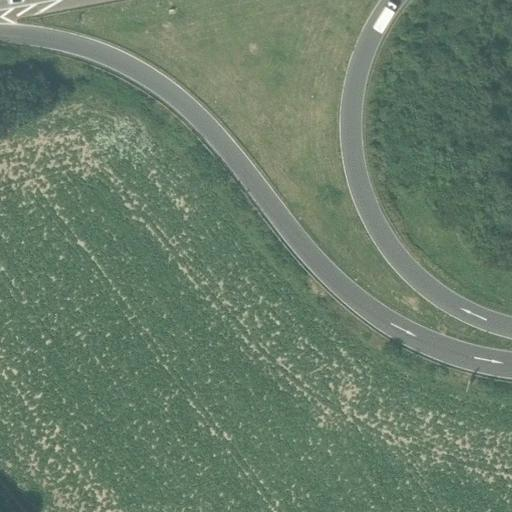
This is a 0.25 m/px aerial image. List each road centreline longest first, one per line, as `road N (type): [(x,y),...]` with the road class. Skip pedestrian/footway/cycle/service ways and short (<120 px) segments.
road 1 (motorway): [(0,33),(98,54),(165,90),(212,132),(315,262),(354,298),(424,342),(511,366)]
road 2 (motorway): [(511,328),(468,313),(414,276),(361,193),(351,99),(365,47),(392,0)]
